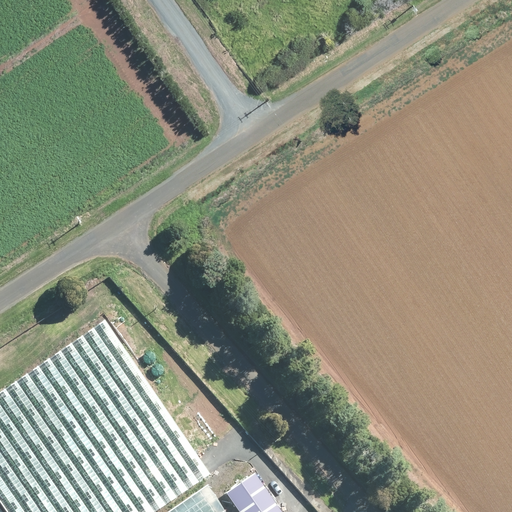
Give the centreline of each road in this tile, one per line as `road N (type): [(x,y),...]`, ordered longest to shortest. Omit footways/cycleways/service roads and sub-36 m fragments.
road 1 (unclassified): [(116,224),(369,511)]
road 2 (unclassified): [(465,0),(262,132)]
road 3 (unclassified): [(262,132),(116,224)]
road 4 (unclassified): [(262,132),(168,0)]
road 5 (unclassified): [(116,224),(0,301)]
